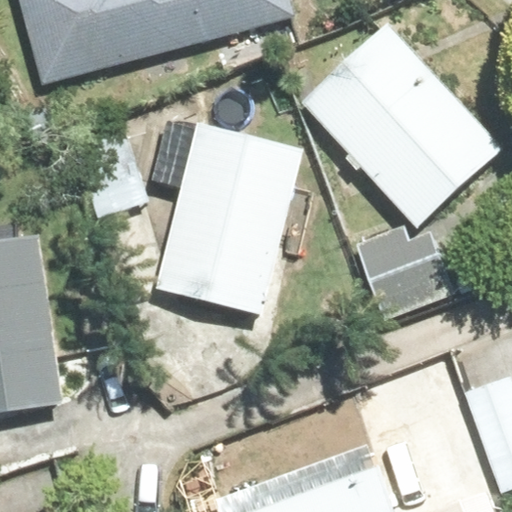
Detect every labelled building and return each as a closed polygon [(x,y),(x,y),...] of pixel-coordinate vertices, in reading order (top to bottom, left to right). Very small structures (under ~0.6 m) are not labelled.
[(290,0),(16,0),(39,88),(297,25),(290,0)] [(511,145),(394,17),(300,103),(422,235),(511,153),(511,145)] [(303,145),(160,117),(147,185),(172,190),(152,289),(271,312),(303,145)] [(116,123),(66,147),(100,222),(151,199),(116,123)] [(43,227),(0,231),(0,421),(64,414),(43,227)] [(411,235),(353,260),(380,325),(439,300),(411,235)] [(511,486),(511,396),(506,381),(460,399),(497,493),(511,486)] [(493,511),(466,436),(398,461),(416,511),(493,511)] [(391,511),(373,463),(239,511),(391,511)]
